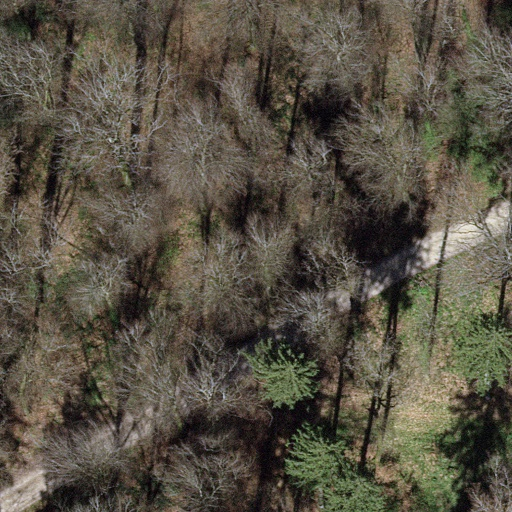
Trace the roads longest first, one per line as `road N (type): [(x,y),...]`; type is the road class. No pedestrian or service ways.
road 1 (track): [(0,491),(425,246),(511,209)]
road 2 (track): [(212,367),(354,411),(511,416)]
